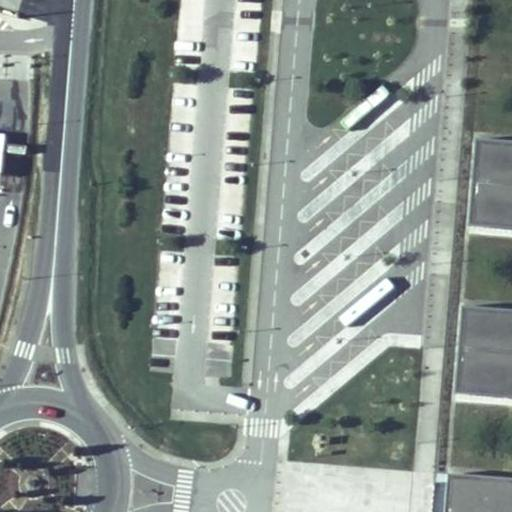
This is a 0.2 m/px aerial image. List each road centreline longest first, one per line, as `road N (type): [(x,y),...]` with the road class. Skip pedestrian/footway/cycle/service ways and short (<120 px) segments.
road 1 (primary): [(77,0),(53,260)]
road 2 (primary): [(81,418),(53,260)]
road 3 (primary): [(53,260),(0,408)]
